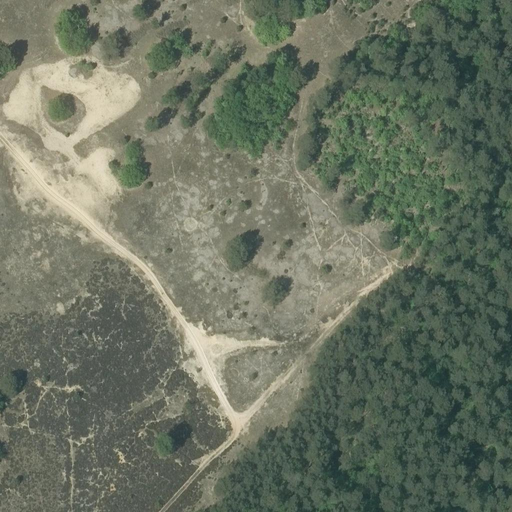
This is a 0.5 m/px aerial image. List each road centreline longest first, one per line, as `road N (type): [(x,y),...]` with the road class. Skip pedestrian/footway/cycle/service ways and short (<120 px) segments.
road 1 (track): [(0,128),(115,243),(197,345)]
road 2 (track): [(167,511),(220,446),(350,319)]
road 3 (track): [(197,345),(312,337),(350,319)]
